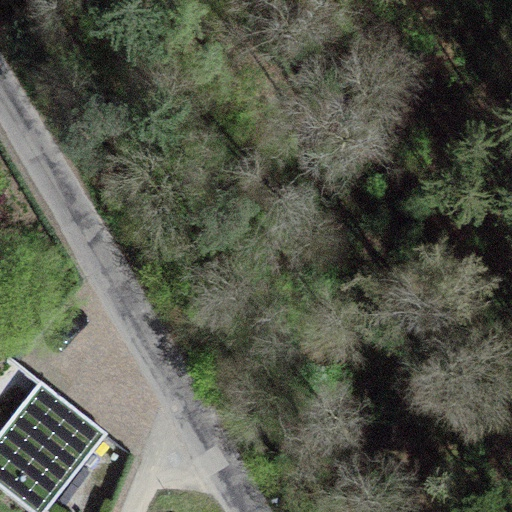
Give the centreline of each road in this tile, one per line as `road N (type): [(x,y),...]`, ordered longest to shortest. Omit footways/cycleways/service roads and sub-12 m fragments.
road 1 (tertiary): [(243,511),(181,399),(3,0)]
road 2 (track): [(135,511),(181,399)]
